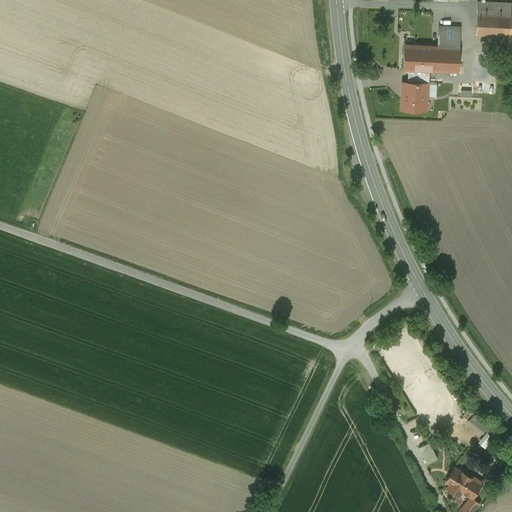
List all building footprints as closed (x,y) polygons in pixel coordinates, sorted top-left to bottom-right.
[(511,3),(478,1),(477,13),(487,14),(511,15),(511,3)] [(487,14),(477,13),(476,33),(486,34),(487,14)] [(511,15),(487,14),(486,34),(510,35),(510,34),(511,16),(511,15)] [(460,27),(433,26),(432,46),(459,47),(460,27)] [(432,46),(405,44),(404,69),(408,69),(423,69),(458,71),(459,47),(432,46)] [(423,69),(408,69),(408,82),(405,82),(405,99),(403,99),(402,109),(425,110),(425,96),(428,96),(428,83),(422,82),(423,69)] [(486,434),(492,424),(474,413),(468,422),(486,434)] [(480,443),(488,447),(494,435),(486,431),(480,443)] [(420,446),(427,463),(439,458),(431,441),(420,446)] [(470,477),(455,467),(446,481),(449,483),(447,488),(459,495),(462,491),(471,496),(472,497),(482,481),(471,475),(470,477)] [(471,496),(458,511),(472,511),(479,503),(471,496)]
